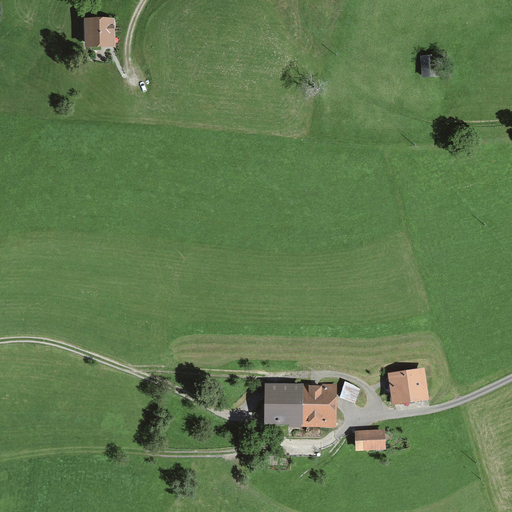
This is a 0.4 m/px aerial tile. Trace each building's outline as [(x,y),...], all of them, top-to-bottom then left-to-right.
[(113,22),(86,23),(87,49),(114,47),(113,22)] [(431,50),(417,53),(422,74),(436,71),(431,50)] [(423,374),(391,378),(395,405),(426,401),(423,374)] [(339,401),(356,407),(362,390),(345,384),(339,401)] [(328,386),(264,385),(264,419),(328,420),(328,386)] [(381,429),(354,430),(355,447),(382,445),(381,429)]
